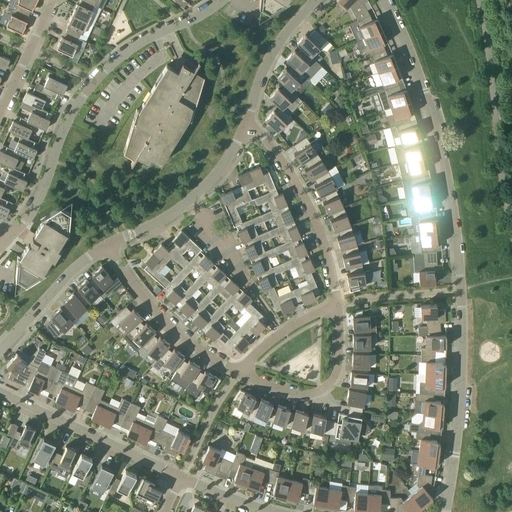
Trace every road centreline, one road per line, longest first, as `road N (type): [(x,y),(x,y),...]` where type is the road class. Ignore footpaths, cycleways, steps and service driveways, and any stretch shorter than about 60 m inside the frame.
road 1 (residential): [(445,511),(459,402),(452,207),(412,55),(386,0)]
road 2 (residential): [(0,227),(19,228),(32,208),(69,114),(93,80),(154,33),(222,0)]
road 3 (residential): [(245,129),(264,139),(306,200),(338,305)]
road 4 (residential): [(180,478),(0,396)]
road 5 (residential): [(338,305),(338,357),(324,391),(305,397),(235,372)]
road 6 (residential): [(235,372),(157,315),(108,247)]
road 7 (residential): [(0,354),(74,271),(108,247)]
road 8 (residential): [(245,129),(263,69),(316,0)]
road 9 (residential): [(53,0),(0,116)]
road 10 (residential): [(235,372),(282,331),(338,305)]
